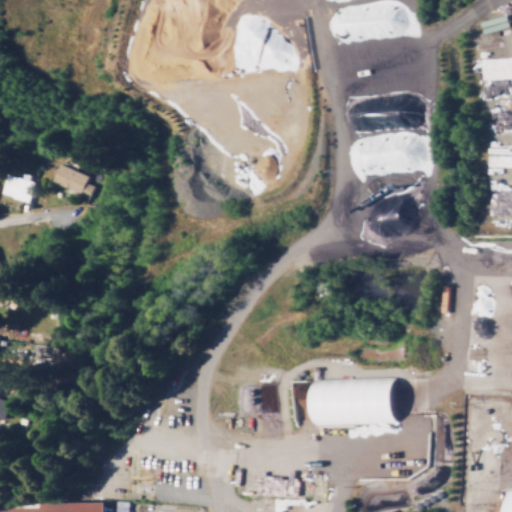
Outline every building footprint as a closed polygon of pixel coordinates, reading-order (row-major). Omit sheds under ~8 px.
[(357,103),(345,106),(353,136),(370,131),(369,125),(363,126),(357,103)] [(490,132),(511,132),(511,117),(490,117),(490,132)] [(367,171),(411,166),(410,154),(407,155),(406,141),(388,143),(386,131),(372,132),(373,141),(364,142),(367,171)] [(54,180),(91,196),(96,184),(87,181),(90,175),(61,162),(54,180)] [(30,201),(36,180),(26,178),(9,173),(3,193),(30,201)] [(313,424),(395,421),(394,376),(311,379),(313,424)] [(0,397),(0,394),(3,383),(0,382),(0,416),(6,418),(11,400),(0,397)] [(318,511),(319,500),(277,499),(276,511),(318,511)] [(106,511),(107,505),(10,500),(13,511),(106,511)]
